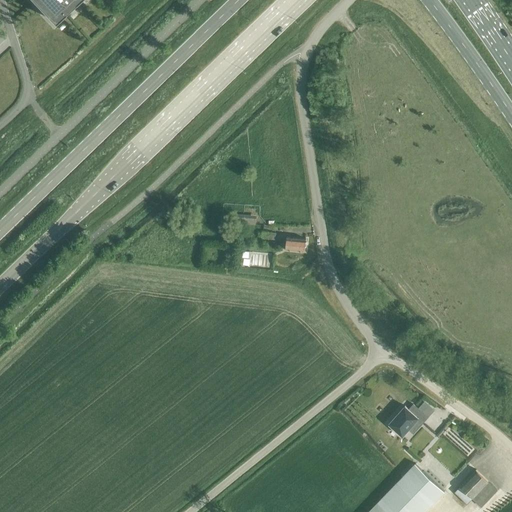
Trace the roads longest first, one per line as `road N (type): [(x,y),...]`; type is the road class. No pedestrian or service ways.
road 1 (primary): [(0,289),(296,0)]
road 2 (unclassified): [(381,354),(345,305),(324,257),(300,90),(312,39),(347,0)]
road 3 (primary): [(238,0),(0,233)]
road 4 (unclassified): [(188,511),(381,354)]
road 5 (track): [(395,0),(511,165)]
road 6 (unclassified): [(511,451),(381,354)]
road 7 (unclassified): [(0,3),(30,98),(0,126)]
road 8 (primary): [(429,0),(511,113)]
